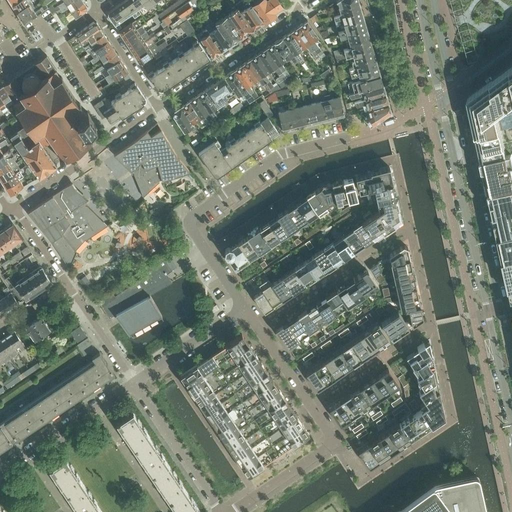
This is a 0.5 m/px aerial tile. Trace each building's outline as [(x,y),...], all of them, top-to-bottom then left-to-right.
[(31,1),(30,0),(19,0),(12,5),(16,11),(31,1)] [(63,0),(65,1),(54,8),(52,5),(50,6),(48,7),(52,14),(60,8),(72,0),(63,0)] [(81,0),(72,0),(60,8),(62,12),(67,9),(69,7),(71,11),(83,2),(81,0)] [(126,0),(124,0),(116,6),(125,18),(131,13),(134,18),(137,15),(126,0)] [(138,9),(144,4),(141,0),(126,0),(137,15),(141,13),(138,9)] [(152,0),(141,0),(144,4),(147,8),(154,3),(152,0)] [(190,0),(188,1),(193,8),(201,3),(199,0),(190,0)] [(242,0),(244,3),(238,7),(252,29),(263,22),(251,4),(248,0),(242,0)] [(256,0),(252,3),(264,21),(275,14),(273,11),(281,5),(277,0),(256,0)] [(341,5),(338,6),(341,13),(344,13),(360,8),(358,0),(341,5)] [(31,1),(16,11),(20,18),(33,9),(35,7),(31,1)] [(181,18),(179,18),(182,22),(187,19),(184,15),(193,9),(193,8),(188,1),(176,10),(181,18)] [(86,7),(83,2),(71,11),(75,17),(86,10),(86,7)] [(33,9),(20,18),(24,24),(43,10),(48,7),(45,4),(41,7),(34,12),(33,9)] [(227,14),(226,15),(241,37),(248,32),(253,29),(252,29),(238,7),(236,8),(234,5),(225,12),(227,14)] [(118,23),(125,18),(116,6),(108,12),(107,15),(117,29),(121,27),(118,23)] [(341,13),(333,16),(334,20),(336,20),(338,25),(346,22),(363,17),(360,8),(344,13),(341,13)] [(164,9),(158,14),(160,18),(167,13),(164,9)] [(64,25),(67,23),(69,22),(65,15),(60,18),(64,25)] [(215,23),(230,45),(237,40),(241,37),(226,15),(215,23)] [(338,25),(336,25),(338,34),(349,31),(366,26),(363,17),(346,22),(338,25)] [(137,19),(119,31),(123,38),(141,25),(137,19)] [(204,24),(206,28),(221,50),(230,45),(215,23),(212,19),(204,24)] [(498,37),(511,26),(511,20),(511,19),(494,31),(498,37)] [(314,39),(318,36),(307,20),(298,25),(319,56),(322,54),(320,51),(321,50),(314,39)] [(75,34),(76,35),(67,40),(72,47),(80,41),(81,43),(85,40),(83,38),(99,27),(96,22),(93,22),(75,34)] [(147,31),(142,25),(141,25),(123,38),(127,44),(140,35),(147,31)] [(298,25),(290,31),(302,48),(306,45),(315,59),(319,56),(298,25)] [(349,31),(338,34),(340,39),(345,37),(346,42),(352,41),(368,36),(366,26),(349,31)] [(85,40),(81,43),(84,47),(103,33),(99,27),(83,38),(85,40)] [(206,28),(197,34),(200,38),(212,56),(221,50),(206,28)] [(127,44),(131,50),(151,37),(147,31),(140,35),(127,44)] [(290,31),(282,37),(293,54),(299,64),(304,61),(297,51),(302,48),(290,31)] [(87,53),(89,52),(107,39),(103,33),(84,47),(87,53)] [(348,48),(343,49),(344,53),(354,50),(371,45),(368,36),(352,41),(346,42),(348,48)] [(155,43),(151,37),(131,50),(135,57),(155,43)] [(282,37),(274,42),(285,59),(293,54),(282,37)] [(107,39),(89,52),(93,58),(112,46),(107,39)] [(155,43),(135,57),(140,63),(153,54),(162,48),(168,44),(166,40),(160,44),(158,45),(156,42),(155,43)] [(80,41),(72,47),(75,52),(83,47),(84,47),(81,43),(80,41)] [(183,52),(174,59),(185,75),(210,58),(199,42),(189,48),(185,43),(180,47),(183,52)] [(290,75),(281,62),(285,59),(274,42),(266,48),(286,77),(290,75)] [(340,54),(335,56),(336,60),(345,57),(352,55),(354,60),(357,59),(374,54),(371,45),(354,50),(344,53),(340,54)] [(93,58),(90,60),(93,64),(97,61),(96,61),(100,58),(102,61),(116,52),(112,46),(93,58)] [(273,67),(279,76),(275,79),(278,83),(286,77),(266,48),(258,53),(269,70),(273,67)] [(96,69),(98,73),(120,58),(116,52),(102,61),(104,64),(96,69)] [(159,52),(154,55),(158,61),(163,57),(159,52)] [(258,53),(250,59),(270,88),(273,86),(265,73),(269,70),(258,53)] [(351,61),(353,67),(348,68),(349,72),(360,69),(377,64),(374,54),(357,59),(354,60),(351,61)] [(92,126),(96,123),(88,112),(86,113),(85,113),(79,105),(81,105),(79,103),(78,103),(62,80),(63,79),(61,77),(60,77),(56,71),(57,71),(56,70),(56,69),(46,55),(34,63),(14,78),(14,77),(3,85),(12,100),(16,107),(15,108),(26,125),(37,140),(39,139),(42,144),(43,144),(48,140),(49,141),(51,140),(56,147),(54,148),(56,151),(58,149),(61,154),(60,155),(59,155),(59,156),(59,157),(59,158),(60,159),(61,159),(62,160),(62,159),(63,159),(64,158),(66,157),(79,147),(90,141),(92,139),(90,137),(86,130),(92,125),(92,126)] [(98,73),(96,74),(100,80),(106,77),(105,76),(103,73),(108,70),(110,73),(124,64),(120,58),(98,73)] [(161,60),(155,64),(159,69),(149,76),(158,90),(162,91),(185,75),(174,59),(164,66),(161,60)] [(261,84),(261,85),(265,91),(270,88),(250,59),(242,64),(253,81),(257,78),(261,84)] [(511,63),(493,78),(468,95),(475,129),(478,144),(481,157),(486,156),(509,151),(511,149),(511,63)] [(110,73),(105,76),(106,77),(110,83),(128,71),(124,64),(110,73)] [(234,70),(247,89),(250,94),(254,99),(258,96),(254,90),(253,90),(249,84),(253,81),(242,64),(235,69),(234,70)] [(360,69),(349,72),(351,76),(352,82),(363,78),(379,73),(377,64),(360,69)] [(234,70),(224,76),(232,88),(237,96),(247,89),(234,70)] [(352,82),(347,83),(350,93),(361,89),(370,86),(378,84),(382,83),(379,73),(363,78),(352,82)] [(232,88),(224,76),(205,89),(213,100),(220,96),(223,100),(228,97),(225,92),(232,88)] [(286,77),(278,83),(281,87),(286,85),(287,86),(290,84),(286,77)] [(121,94),(111,101),(113,105),(114,105),(122,117),(145,102),(146,99),(137,84),(126,91),(123,86),(124,85),(119,78),(116,80),(120,87),(118,89),(121,94)] [(350,93),(348,93),(350,97),(361,94),(360,92),(362,92),(364,98),(371,96),(374,96),(377,95),(381,93),(385,92),(382,83),(378,84),(370,86),(361,89),(350,93)] [(268,90),(270,93),(274,90),(280,88),(277,84),(273,86),(268,90)] [(3,85),(0,87),(0,94),(6,104),(12,100),(3,85)] [(216,115),(212,109),(217,106),(213,100),(205,89),(197,95),(208,111),(212,118),(216,115)] [(364,98),(353,102),(356,105),(363,103),(364,109),(367,108),(369,107),(380,104),(387,102),(388,101),(385,92),(381,93),(377,95),(374,96),(371,96),(364,98)] [(204,114),(208,111),(197,95),(189,100),(204,123),(208,121),(204,114)] [(334,113),(335,118),(344,115),(343,111),(341,104),(340,96),(330,99),(332,106),(334,113)] [(330,99),(322,101),(324,108),(325,115),(327,120),(335,118),(334,113),(332,106),(330,99)] [(122,117),(114,105),(113,105),(107,109),(101,100),(93,105),(102,119),(106,116),(111,124),(122,117)] [(189,100),(180,106),(192,122),(196,119),(200,126),(204,123),(189,100)] [(263,100),(258,103),(268,116),(267,117),(268,118),(273,114),(263,100)] [(322,101),(313,103),(315,110),(317,117),(318,122),(327,120),(325,115),(324,108),(322,101)] [(364,109),(359,110),(361,112),(364,116),(370,125),(390,112),(391,112),(388,101),(369,107),(367,108),(364,109)] [(240,102),(230,109),(233,114),(244,107),(240,102)] [(313,103),(304,105),(306,113),(308,120),(309,124),(318,122),(317,117),(315,110),(313,103)] [(304,105),(296,107),(297,115),(299,122),(300,127),(309,124),(308,120),(306,113),(304,105)] [(174,110),(173,115),(176,119),(184,131),(193,125),(194,125),(192,122),(180,106),(174,110)] [(296,107),(287,110),(289,117),(290,124),(292,129),(300,127),(299,122),(297,115),(296,107)] [(287,110),(278,112),(280,119),(281,126),(283,131),(292,129),(290,124),(289,117),(287,110)] [(271,121),(268,118),(267,117),(260,122),(263,127),(268,133),(271,138),(279,133),(276,128),(271,121)] [(214,141),(211,136),(195,148),(198,152),(214,175),(217,176),(271,138),(268,133),(263,127),(260,122),(250,129),(247,124),(241,127),(245,133),(220,150),(214,141)] [(26,125),(10,135),(39,177),(57,165),(42,144),(39,139),(37,140),(26,125)] [(177,156),(161,130),(161,129),(151,135),(147,131),(135,140),(113,154),(130,171),(132,170),(134,173),(133,173),(143,197),(159,181),(158,180),(161,179),(162,181),(190,171),(177,156)] [(482,159),(481,159),(483,169),(484,168),(486,180),(485,180),(487,190),(488,189),(489,191),(494,190),(511,185),(511,149),(509,151),(486,156),(481,157),(482,159)] [(7,160),(0,164),(0,173),(11,166),(16,163),(15,161),(17,159),(15,155),(7,160)] [(20,169),(16,163),(11,166),(0,173),(0,179),(1,181),(15,173),(20,169)] [(370,173),(355,177),(358,190),(371,188),(374,187),(391,183),(393,183),(389,167),(370,172),(370,173)] [(15,173),(1,181),(6,188),(19,179),(15,173)] [(348,201),(358,199),(352,178),(343,180),(348,200),(347,200),(348,201)] [(19,179),(6,188),(10,195),(23,186),(19,179)] [(348,200),(343,180),(341,181),(341,179),(335,181),(335,182),(332,183),(333,187),(337,202),(347,200),(348,200)] [(86,205),(83,202),(88,199),(77,188),(73,182),(27,212),(51,241),(69,268),(77,251),(75,250),(85,239),(85,240),(107,225),(86,205)] [(332,183),(325,185),(322,184),(320,187),(315,191),(328,211),(327,209),(337,202),(333,187),(332,183)] [(374,187),(371,188),(375,201),(379,200),(379,201),(396,197),(393,183),(391,183),(374,187)] [(511,185),(494,190),(489,191),(489,192),(491,192),(495,212),(494,213),(494,214),(499,213),(501,220),(495,221),(499,235),(511,231),(511,185)] [(328,211),(315,191),(312,193),(306,197),(309,201),(319,216),(328,211)] [(306,197),(305,197),(305,196),(300,200),(300,201),(296,203),(309,222),(319,216),(319,217),(319,216),(309,201),(306,197)] [(370,211),(362,215),(365,220),(362,221),(374,238),(376,237),(376,238),(384,232),(384,231),(386,229),(387,230),(392,227),(391,226),(393,225),(394,226),(402,220),(400,210),(399,210),(398,209),(400,208),(398,199),(396,199),(396,197),(379,201),(381,209),(372,215),(370,211)] [(309,222),(296,203),(295,204),(294,203),(289,206),(290,207),(287,209),(298,226),(307,220),(309,223),(309,222)] [(340,215),(350,208),(349,205),(339,212),(340,215)] [(160,206),(149,210),(151,215),(159,217),(163,214),(160,206)] [(298,226),(287,209),(283,212),(282,211),(277,214),(278,216),(277,216),(278,218),(288,233),(298,226)] [(277,216),(276,217),(275,216),(269,220),(269,221),(268,222),(269,224),(281,241),(280,238),(288,233),(278,218),(277,216)] [(374,238),(362,221),(360,217),(359,218),(350,224),(364,245),(372,239),(374,238)] [(269,224),(268,222),(267,223),(266,222),(262,225),(263,226),(259,228),(260,228),(260,230),(269,242),(272,247),(281,241),(269,224)] [(12,223),(5,227),(15,242),(14,243),(17,247),(18,246),(21,245),(18,240),(22,238),(12,223)] [(364,245),(350,224),(349,224),(352,229),(343,235),(354,251),(364,245)] [(14,243),(15,242),(5,227),(0,231),(0,242),(5,249),(14,243)] [(260,228),(259,228),(258,229),(257,228),(255,229),(253,230),(252,231),(250,232),(248,234),(248,235),(247,236),(248,236),(257,250),(259,253),(263,250),(264,252),(272,247),(269,242),(260,230),(260,228)] [(307,238),(315,232),(313,229),(304,235),(307,238)] [(511,231),(499,235),(504,258),(511,256),(511,231)] [(349,256),(353,252),(354,251),(343,235),(332,242),(343,258),(345,257),(349,256)] [(248,236),(247,236),(237,243),(248,259),(249,259),(259,253),(257,250),(248,236)] [(313,246),(309,240),(305,243),(309,249),(313,246)] [(337,263),(343,258),(332,242),(323,248),(334,264),(335,264),(338,264),(338,263),(337,263)] [(248,259),(237,243),(230,248),(228,247),(225,249),(225,253),(227,256),(235,268),(249,259),(248,259)] [(388,255),(390,262),(409,258),(407,247),(403,245),(388,255)] [(27,246),(21,250),(24,255),(30,251),(27,246)] [(333,267),(333,265),(334,264),(323,248),(313,255),(324,271),(329,268),(331,269),(333,267)] [(19,251),(10,257),(14,262),(23,256),(19,251)] [(32,254),(28,256),(34,265),(38,263),(32,254)] [(286,255),(280,259),(283,264),(289,259),(286,255)] [(320,275),(320,274),(324,271),(313,255),(304,261),(315,277),(317,276),(317,277),(320,275)] [(142,270),(146,275),(115,296),(112,291),(113,290),(113,289),(97,300),(101,305),(109,318),(112,316),(115,314),(120,322),(121,323),(129,335),(130,334),(129,332),(132,331),(133,333),(134,332),(133,330),(140,326),(141,328),(142,328),(141,326),(148,322),(149,324),(150,323),(149,321),(156,317),(157,319),(158,319),(157,317),(160,315),(161,317),(162,316),(150,294),(172,282),(169,278),(166,274),(172,270),(166,261),(165,261),(162,256),(141,270),(141,271),(142,270)] [(10,257),(1,263),(5,268),(14,262),(10,257)] [(409,258),(390,262),(392,272),(412,267),(409,258)] [(315,277),(304,261),(294,267),(305,284),(306,284),(305,282),(307,281),(308,282),(315,277)] [(377,262),(369,268),(373,274),(381,268),(377,262)] [(42,266),(28,275),(38,290),(52,281),(42,266)] [(305,284),(294,267),(281,276),(292,293),(305,284)] [(412,267),(392,272),(394,281),(414,277),(412,267)] [(378,287),(368,271),(367,271),(367,270),(366,270),(365,271),(353,278),(364,295),(365,296),(378,287)] [(9,284),(11,288),(19,299),(24,296),(26,299),(38,290),(28,275),(16,283),(15,280),(12,282),(8,276),(4,279),(8,284),(9,284)] [(292,293),(281,276),(271,283),(282,300),(292,293)] [(414,277),(394,281),(396,290),(416,286),(414,277)] [(364,295),(353,278),(345,284),(356,300),(364,295)] [(282,300),(271,283),(270,281),(268,279),(259,285),(260,288),(273,306),(282,300)] [(356,300),(345,284),(336,290),(347,307),(350,311),(353,308),(350,304),(356,300)] [(260,288),(259,285),(250,291),(252,293),(264,312),(273,306),(260,288)] [(416,286),(396,290),(398,300),(418,295),(416,286)] [(6,295),(2,297),(11,309),(19,303),(7,287),(3,289),(6,295)] [(347,307),(336,290),(325,297),(336,314),(347,307)] [(418,295),(398,300),(400,310),(408,308),(420,305),(418,295)] [(0,309),(3,314),(11,309),(2,297),(0,298),(0,309)] [(336,314),(325,297),(316,303),(327,320),(336,314)] [(327,320),(316,303),(314,305),(313,304),(309,306),(310,307),(306,310),(318,326),(327,320)] [(216,304),(210,308),(210,309),(212,312),(213,313),(219,309),(216,304)] [(404,320),(409,328),(412,326),(423,318),(420,305),(408,308),(410,316),(404,320)] [(318,326),(306,310),(297,316),(309,332),(318,326)] [(398,311),(389,317),(400,333),(409,328),(404,320),(398,311)] [(40,316),(26,326),(37,342),(41,340),(39,336),(49,329),(40,316)] [(309,332),(297,316),(294,318),(287,322),(299,339),(309,332)] [(389,317),(381,322),(392,339),(400,333),(389,317)] [(390,340),(376,321),(367,327),(380,347),(390,340)] [(282,324),(275,330),(279,336),(280,336),(288,347),(289,348),(300,341),(299,339),(287,322),(283,326),(282,324)] [(335,332),(344,326),(343,323),(333,330),(335,332)] [(80,326),(71,332),(77,341),(86,336),(80,326)] [(380,347),(367,327),(358,333),(371,353),(380,347)] [(14,331),(6,336),(15,348),(18,345),(22,350),(26,348),(14,331)] [(371,353),(358,333),(349,339),(362,359),(371,353)] [(242,334),(226,344),(293,444),(308,434),(242,334)] [(0,343),(10,358),(18,353),(15,348),(6,336),(0,340),(0,343)] [(90,343),(87,338),(88,338),(88,337),(77,345),(81,350),(91,343),(91,342),(90,343)] [(362,359),(349,339),(340,345),(353,365),(362,359)] [(412,367),(432,354),(429,341),(424,344),(423,343),(417,347),(417,348),(406,356),(413,366),(412,367)] [(0,343),(0,360),(2,364),(10,358),(0,343)] [(91,343),(81,350),(84,355),(95,348),(94,348),(91,343)] [(353,365),(340,345),(331,351),(344,371),(353,365)] [(61,347),(51,353),(54,357),(63,350),(61,347)] [(344,371),(331,351),(330,352),(332,355),(325,360),(323,357),(322,358),(335,377),(344,371)] [(0,450),(12,442),(12,441),(15,439),(16,439),(114,373),(99,352),(92,357),(95,361),(5,422),(4,420),(0,421),(0,425),(0,450)] [(247,475),(264,463),(203,371),(218,361),(213,353),(180,375),(247,475)] [(418,376),(434,365),(432,354),(412,367),(418,376)] [(335,377),(322,358),(313,364),(326,383),(335,377)] [(38,362),(31,367),(33,371),(40,366),(38,362)] [(313,364),(303,370),(317,390),(326,383),(313,364)] [(400,371),(395,364),(391,367),(396,374),(400,371)] [(434,366),(434,365),(418,376),(416,377),(417,378),(416,378),(419,391),(436,379),(437,378),(434,366)] [(31,367),(24,372),(26,375),(33,371),(31,367)] [(400,385),(388,368),(378,375),(392,394),(400,388),(400,385)] [(18,371),(11,376),(15,382),(23,377),(18,371)] [(392,394),(378,375),(368,381),(382,401),(392,394)] [(11,376),(3,382),(8,388),(15,382),(11,376)] [(419,391),(418,391),(427,404),(399,423),(410,440),(445,417),(436,379),(419,391)] [(382,401),(368,381),(368,382),(368,381),(358,388),(359,388),(372,408),(382,401)] [(372,408),(359,388),(350,394),(363,414),(372,408)] [(363,414),(350,394),(349,394),(340,401),(353,420),(363,414)] [(353,420),(340,401),(329,408),(342,427),(353,420)] [(116,423),(133,448),(150,437),(132,412),(116,423)] [(399,423),(397,420),(386,427),(400,447),(410,440),(399,423)] [(400,447),(386,427),(376,434),(390,454),(400,447)] [(390,454),(376,434),(376,435),(378,438),(369,443),(367,440),(367,441),(380,460),(390,454)] [(133,448),(150,473),(167,462),(150,437),(133,448)] [(380,460),(367,441),(356,448),(369,467),(380,460)] [(49,468),(66,493),(82,482),(65,457),(49,468)] [(150,473),(167,498),(184,487),(167,462),(150,473)] [(389,511),(486,511),(479,480),(479,479),(478,478),(477,477),(476,477),(476,476),(475,476),(474,476),(473,476),(469,477),(455,480),(434,485),(401,509),(389,511)] [(82,482),(66,493),(78,511),(92,511),(99,508),(82,482)] [(200,511),(184,487),(167,498),(176,511),(200,511)]
